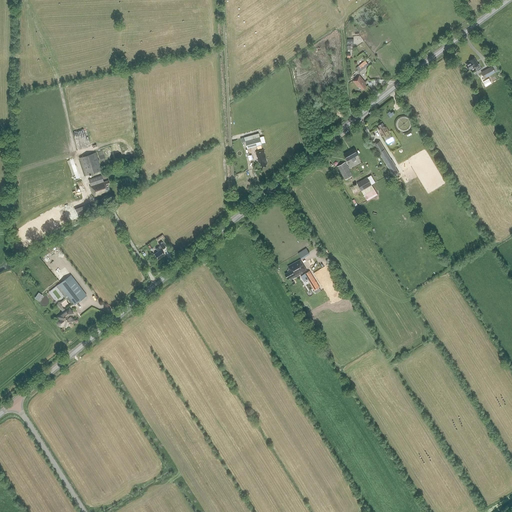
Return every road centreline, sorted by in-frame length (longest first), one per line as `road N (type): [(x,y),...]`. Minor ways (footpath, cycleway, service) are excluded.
road 1 (tertiary): [(14,402),(507,0)]
road 2 (track): [(231,220),(220,0)]
road 3 (track): [(155,284),(109,207),(91,197),(77,159)]
road 4 (unclassified): [(84,511),(14,402)]
